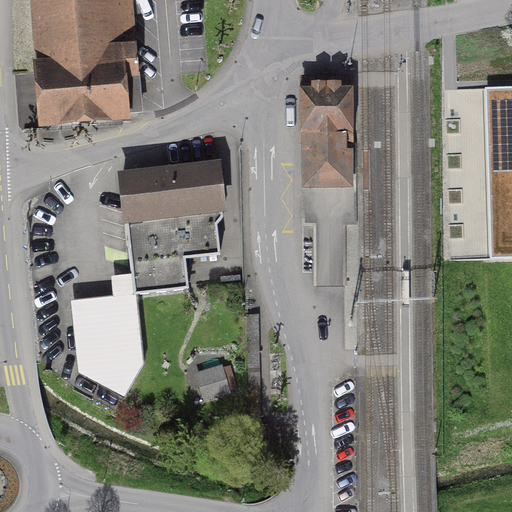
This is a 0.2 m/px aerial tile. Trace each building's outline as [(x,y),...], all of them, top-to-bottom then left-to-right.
[(121,77),(136,76),(130,0),(48,0),(52,42),(53,57),(55,79),(42,80),(45,120),(123,114),(121,77)] [(346,179),(346,87),(307,87),(307,180),(346,179)] [(511,89),(486,91),(490,260),(511,258),(511,89)] [(122,178),(136,295),(189,292),(185,261),(220,258),(217,228),(223,217),(219,168),(122,178)] [(143,369),(135,300),(76,306),(84,371),(124,396),(143,369)] [(259,315),(246,316),(248,422),(261,422),(259,315)] [(223,369),(222,366),(196,374),(203,401),(230,393),(230,391),(236,389),(230,367),(223,369)] [(268,442),(267,428),(249,428),(249,443),(268,442)]
